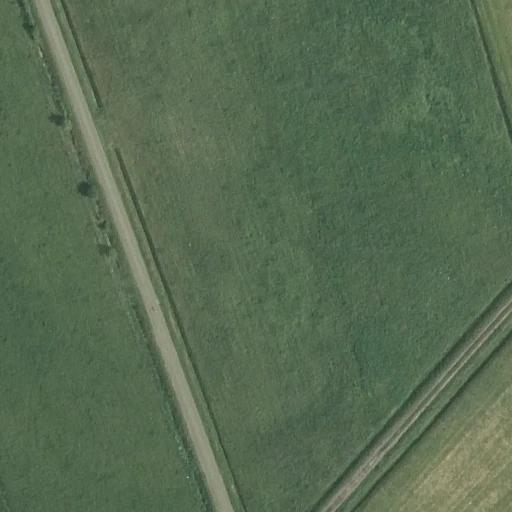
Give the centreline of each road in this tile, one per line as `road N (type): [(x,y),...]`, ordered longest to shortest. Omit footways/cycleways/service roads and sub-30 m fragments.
road 1 (unclassified): [(226,511),(42,0)]
road 2 (track): [(511,306),(324,511)]
